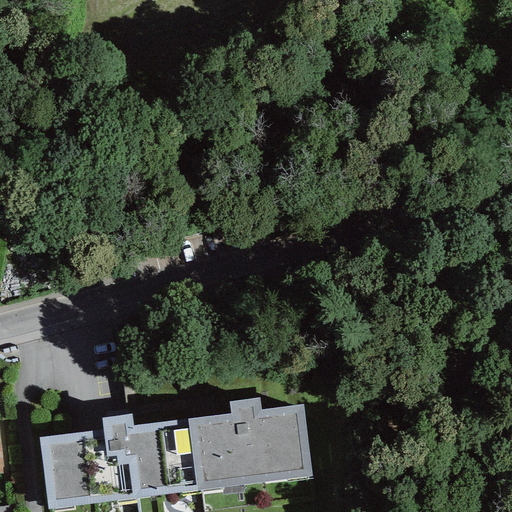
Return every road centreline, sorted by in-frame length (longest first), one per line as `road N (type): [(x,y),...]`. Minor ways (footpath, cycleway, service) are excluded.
road 1 (residential): [(511,196),(0,329)]
road 2 (unknown): [(23,323),(34,511)]
